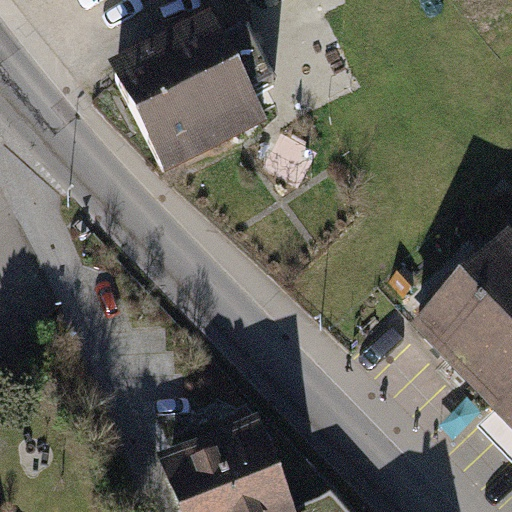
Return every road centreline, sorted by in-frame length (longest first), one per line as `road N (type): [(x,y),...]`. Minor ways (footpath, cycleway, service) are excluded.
road 1 (tertiary): [(420,511),(54,133)]
road 2 (residential): [(154,511),(30,191),(27,162),(54,133)]
